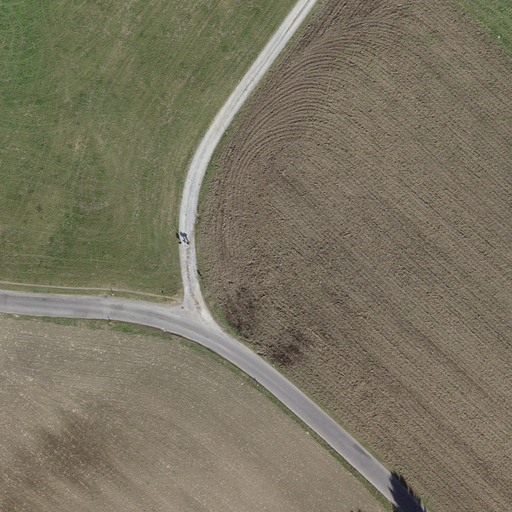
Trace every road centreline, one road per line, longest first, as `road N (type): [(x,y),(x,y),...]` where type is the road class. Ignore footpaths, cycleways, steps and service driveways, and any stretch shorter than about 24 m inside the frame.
road 1 (unclassified): [(407,511),(312,417),(195,327),(125,310),(0,302)]
road 2 (track): [(195,327),(185,231),(193,180),(307,0)]
